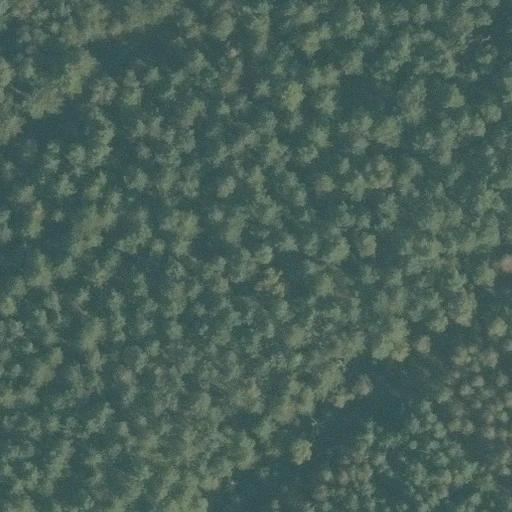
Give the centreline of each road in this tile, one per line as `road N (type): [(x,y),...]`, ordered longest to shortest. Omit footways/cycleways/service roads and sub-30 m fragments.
road 1 (track): [(245,511),(511,288)]
road 2 (track): [(174,0),(0,148)]
